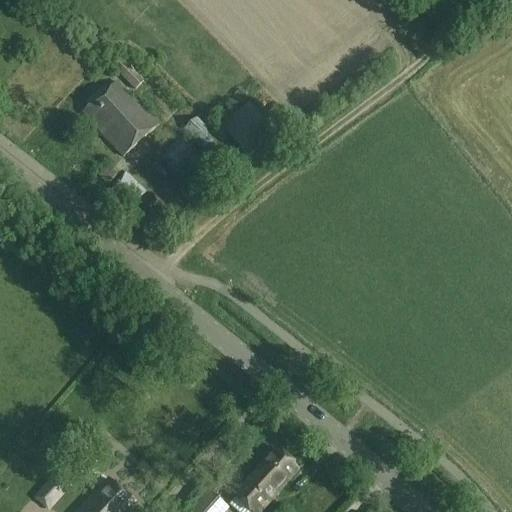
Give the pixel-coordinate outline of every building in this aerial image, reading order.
[(135,92),(152,74),(129,51),(111,68),(135,92)] [(123,157),(158,125),(117,83),(84,114),(123,157)] [(249,104),(221,126),(246,158),(274,136),(249,104)] [(164,162),(178,183),(196,170),(182,150),(164,162)] [(131,199),(141,194),(134,179),(124,184),(131,199)] [(150,192),(126,218),(146,236),(171,212),(150,192)] [(100,461),(108,452),(96,442),(88,451),(100,461)] [(256,476),(248,485),(235,499),(249,511),(258,511),(275,493),(275,494),(297,470),(276,452),(255,475),(256,476)] [(47,510),(69,486),(57,475),(35,500),(47,510)] [(79,511),(132,511),(137,506),(108,480),(79,511)] [(225,511),(228,509),(207,490),(187,511),(225,511)]
